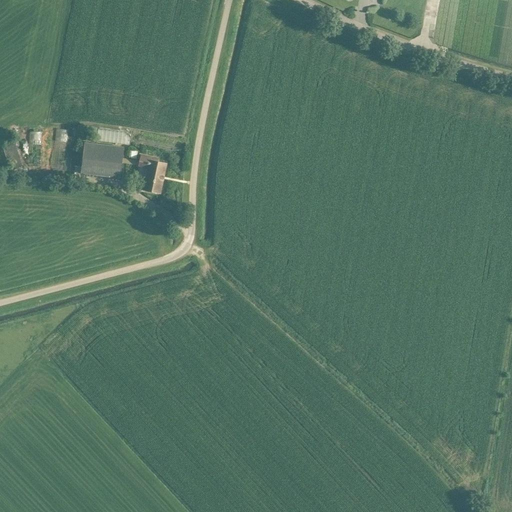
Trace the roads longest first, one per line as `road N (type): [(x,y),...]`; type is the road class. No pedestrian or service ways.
road 1 (unclassified): [(229,0),(198,140),(189,244),(172,258),(0,302)]
road 2 (unclassified): [(298,0),(390,41),(511,78)]
